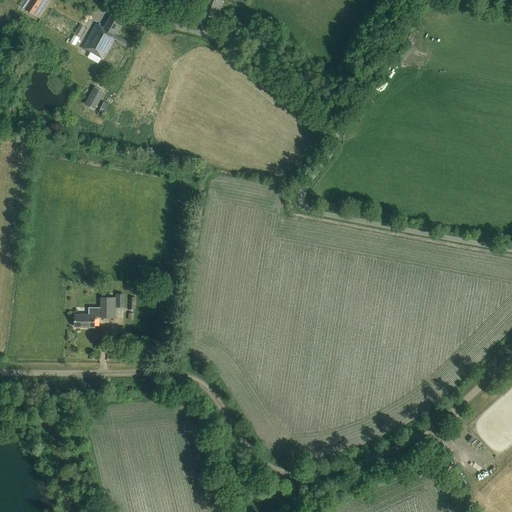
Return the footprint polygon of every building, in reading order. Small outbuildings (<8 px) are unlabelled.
[(35,14),(44,0),(31,0),(26,8),(35,14)] [(203,0),(203,1),(205,2),(201,13),(217,19),(223,2),(223,0),(203,0)] [(125,48),(128,42),(120,37),(115,35),(116,33),(117,34),(123,24),(110,16),(103,28),(96,24),(82,48),(103,59),(115,39),(117,40),(116,43),(125,48)] [(80,36),(85,28),(79,25),(74,33),(80,36)] [(413,47),(404,42),(393,58),(402,64),(413,47)] [(93,110),(103,93),(94,88),(84,105),(93,110)] [(115,318),(115,298),(101,298),(101,308),(89,308),(89,315),(74,314),(74,327),(95,327),(95,315),(101,315),(101,318),(115,318)] [(467,465),(473,460),(464,449),(458,454),(467,465)]
